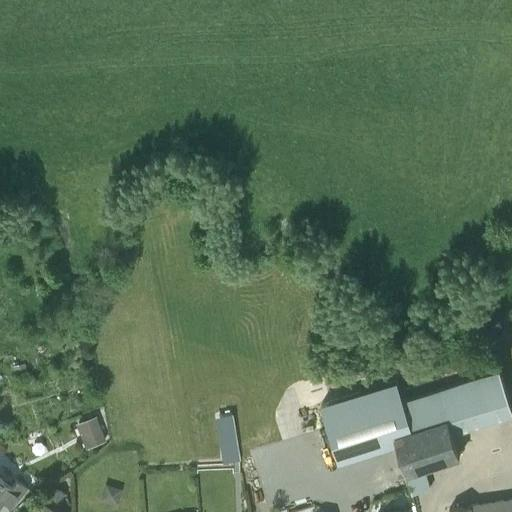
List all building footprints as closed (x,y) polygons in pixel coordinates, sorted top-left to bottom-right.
[(31,372),(29,361),(13,365),(16,376),(31,372)] [(511,415),(511,410),(499,369),(403,399),(402,395),(397,380),(322,402),(339,462),(397,444),(410,486),(412,493),(430,487),(425,469),(460,458),(453,434),(511,415)] [(235,444),(230,419),(229,413),(220,415),(221,420),(225,442),(229,442),(230,445),(235,444)] [(75,423),(85,448),(105,440),(95,415),(75,423)] [(0,499),(1,498),(11,507),(27,487),(16,478),(11,484),(8,481),(0,474),(0,499)] [(108,483),(104,497),(119,501),(123,487),(108,483)] [(65,511),(67,510),(67,498),(64,496),(65,494),(54,487),(46,504),(45,503),(40,511),(36,511),(29,508),(26,511),(65,511)] [(511,511),(511,496),(471,503),(449,508),(449,511),(511,511)]
